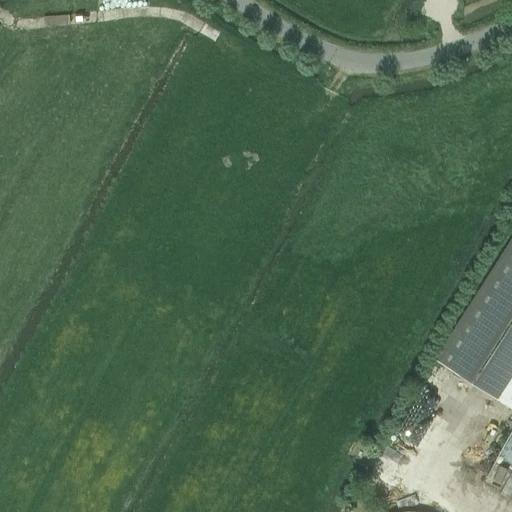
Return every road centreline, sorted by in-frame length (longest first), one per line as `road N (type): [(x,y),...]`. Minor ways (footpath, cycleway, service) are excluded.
road 1 (unclassified): [(511,21),(455,48),(385,62),(313,46),(241,0)]
road 2 (track): [(0,11),(9,18),(171,9),(205,29)]
